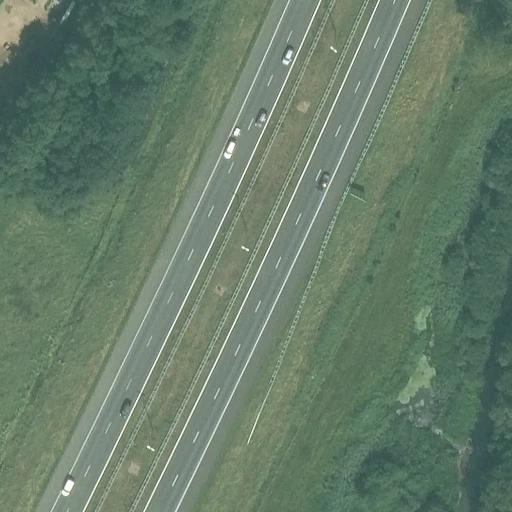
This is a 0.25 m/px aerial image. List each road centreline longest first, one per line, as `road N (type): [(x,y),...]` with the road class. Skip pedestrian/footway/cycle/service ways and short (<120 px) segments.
road 1 (motorway): [(302,0),(63,511)]
road 2 (motorway): [(160,511),(396,0)]
road 3 (track): [(192,0),(113,181)]
